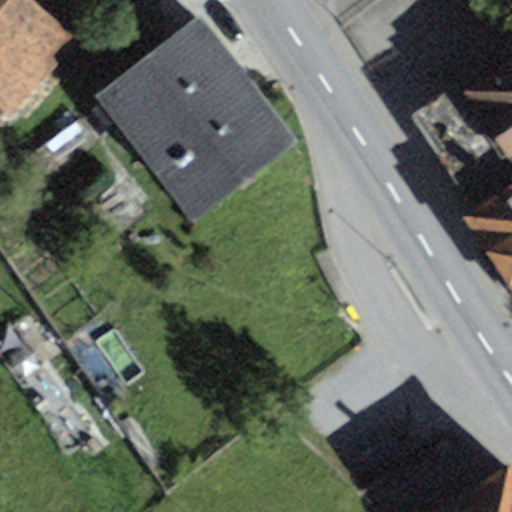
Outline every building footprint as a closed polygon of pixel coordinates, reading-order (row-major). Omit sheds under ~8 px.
[(78,40),(32,0),(0,0),(0,114),(2,112),(7,115),(16,106),(26,116),(64,78),(52,68),(78,40)] [(293,137),(198,21),(99,102),(193,218),(293,137)] [(463,82),(411,116),(478,219),(511,197),(511,64),(469,92),(463,82)] [(511,197),(478,219),(470,226),(511,288),(511,197)] [(511,511),(511,463),(511,462),(434,511),(511,511)]
